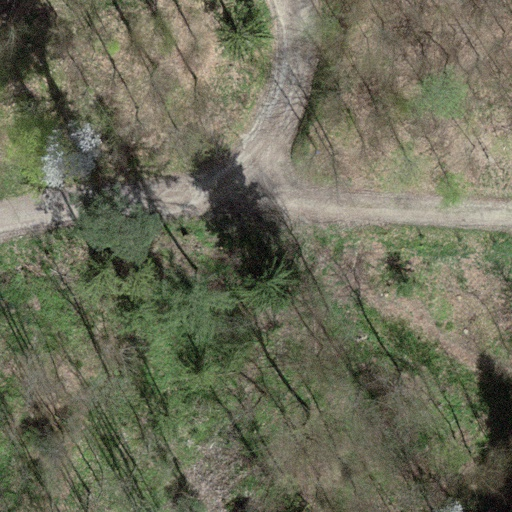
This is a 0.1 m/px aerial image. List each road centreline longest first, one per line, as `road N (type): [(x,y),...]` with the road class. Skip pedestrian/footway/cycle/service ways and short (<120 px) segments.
road 1 (track): [(292,0),(298,41),(247,193),(124,197),(0,223)]
road 2 (track): [(247,193),(511,211)]
